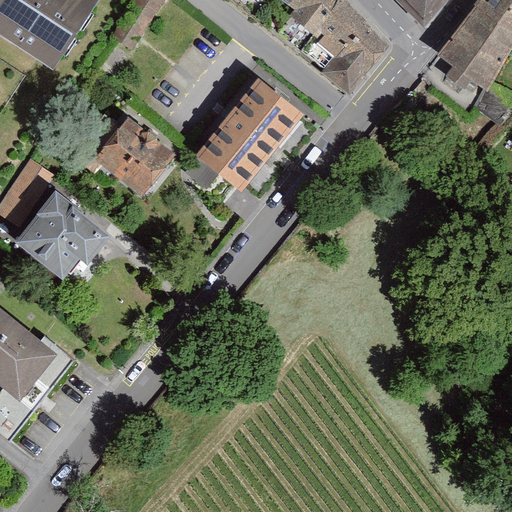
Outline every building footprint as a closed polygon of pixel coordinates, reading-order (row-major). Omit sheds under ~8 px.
[(0,0),(0,35),(44,66),(90,0),(0,0)] [(160,0),(125,0),(102,34),(126,50),(160,0)] [(345,0),(278,0),(292,10),(284,18),(316,42),(303,57),(347,89),(384,47),(345,0)] [(393,0),(411,17),(426,0),(393,0)] [(511,0),(465,0),(423,48),(481,98),(511,37),(511,0)] [(253,75),(188,154),(231,190),(296,111),(253,75)] [(169,152),(119,116),(86,161),(135,197),(169,152)] [(0,213),(19,226),(55,172),(31,156),(0,202),(0,213)] [(13,242),(59,279),(75,260),(81,264),(105,235),(54,192),(13,242)] [(0,436),(8,443),(76,360),(39,330),(30,341),(0,316),(0,436)]
